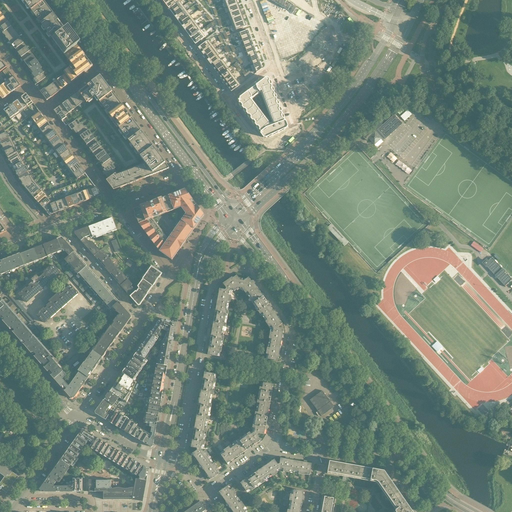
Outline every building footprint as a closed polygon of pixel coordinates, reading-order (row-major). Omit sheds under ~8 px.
[(0,0),(0,29),(3,33),(6,37),(9,41),(12,45),(15,49),(18,53),(21,57),(24,61),(27,65),(30,70),(33,73),(32,74),(35,78),(33,79),(37,84),(35,85),(36,86),(40,92),(46,100),(92,66),(77,45),(81,42),(69,26),(65,29),(43,0),(0,0)] [(175,0),(173,0),(165,6),(165,7),(166,8),(168,10),(169,10),(178,3),(175,0)] [(236,0),(229,0),(223,2),(225,8),(227,8),(227,7),(238,4),(236,0)] [(178,3),(169,10),(171,13),(172,14),(183,6),(180,2),(179,1),(178,3)] [(238,4),(227,7),(227,8),(229,13),(230,13),(240,9),(238,4)] [(183,6),(172,14),(175,17),(176,19),(187,11),(183,6)] [(229,13),(227,14),(229,19),(242,15),(240,9),(230,13),(229,13)] [(187,11),(176,19),(176,20),(177,21),(180,24),(190,16),(187,11)] [(242,15),(229,19),(231,25),(244,20),(242,15)] [(190,16),(180,24),(182,27),(183,28),(183,29),(194,21),(190,16)] [(244,20),(231,25),(234,31),(246,27),(244,20)] [(194,21),(183,29),(184,29),(185,31),(187,34),(198,26),(194,21)] [(198,26),(187,34),(188,35),(191,38),(201,30),(198,26)] [(201,30),(191,38),(192,40),(193,42),(195,44),(206,36),(201,30)] [(248,30),(235,35),(237,40),(250,36),(249,34),(250,33),(248,30),(248,31),(248,30)] [(250,36),(237,40),(239,46),(252,41),(251,39),(252,39),(251,36),(250,36)] [(209,40),(198,48),(202,53),(212,45),(209,40)] [(252,41),(239,46),(241,52),(254,47),(253,45),(254,45),(253,41),(252,42),(252,41)] [(212,45),(202,53),(205,58),(216,50),(212,45)] [(254,47),(241,52),(244,58),(247,56),(256,53),(255,51),(256,50),(255,47),(254,47)] [(216,50),(205,58),(209,62),(218,56),(220,55),(219,54),(216,50)] [(256,53),(247,56),(249,61),(250,64),(253,63),(259,61),(257,56),(258,56),(257,55),(256,53)] [(218,56),(209,62),(212,67),(221,61),(218,56)] [(221,61),(212,67),(216,72),(226,64),(222,60),(221,61)] [(259,61),(253,63),(256,73),(262,69),(260,64),(261,64),(260,62),(260,63),(259,61)] [(226,64),(216,72),(219,76),(228,69),(229,69),(229,68),(226,64)] [(228,69),(219,76),(222,80),(231,73),(228,69)] [(231,73),(222,80),(225,84),(234,77),(231,73)] [(169,168),(100,76),(54,111),(66,126),(67,127),(69,130),(75,138),(88,156),(93,163),(94,164),(98,169),(98,170),(114,190),(169,168)] [(13,77),(9,80),(16,89),(20,86),(13,77)] [(234,77),(225,84),(228,87),(237,81),(234,77)] [(269,80),(268,78),(266,77),(238,99),(238,101),(239,103),(239,104),(240,106),(242,107),(243,109),(243,110),(245,112),(246,112),(248,114),(247,116),(249,118),(251,118),(252,120),(252,122),(253,124),(255,124),(256,126),(256,127),(263,137),(266,138),(268,137),(269,137),(284,130),(284,129),(287,128),(288,126),(283,115),(282,114),(281,112),(282,110),(281,108),(279,107),(279,105),(279,103),(278,101),(277,100),(276,98),(277,97),(276,94),(274,94),(273,91),(274,90),(273,88),(272,87),(271,85),(272,83),(271,81),(269,80)] [(4,82),(3,82),(11,92),(16,89),(9,80),(5,83),(4,82)] [(237,81),(228,87),(231,92),(240,85),(237,81)] [(3,82),(0,84),(0,86),(7,96),(11,92),(3,82)] [(31,100),(26,94),(21,97),(26,104),(28,107),(33,103),(31,100)] [(26,104),(21,97),(17,101),(22,107),(24,110),(28,107),(26,104)] [(22,107),(17,101),(16,102),(15,101),(13,103),(13,104),(18,110),(20,113),(24,110),(22,107)] [(18,110),(13,104),(11,105),(9,106),(9,107),(13,114),(16,117),(20,113),(18,110)] [(13,114),(9,107),(4,111),(8,115),(9,117),(11,120),(16,117),(13,114)] [(408,110),(401,116),(404,120),(411,114),(408,110)] [(40,112),(36,115),(30,119),(34,124),(43,117),(43,116),(42,115),(40,112)] [(383,141),(402,124),(394,114),(393,115),(394,115),(378,129),(375,126),(363,137),(366,140),(368,138),(374,145),(381,139),(383,141)] [(38,129),(47,122),(46,121),(46,120),(43,117),(34,124),(38,129)] [(41,133),(50,126),(49,125),(47,122),(38,129),(41,133)] [(44,138),(54,131),(53,131),(53,130),(52,129),(50,126),(41,133),(44,138)] [(48,142),(57,135),(56,133),(54,131),(44,138),(48,142)] [(0,141),(9,137),(6,132),(5,133),(4,132),(0,135),(0,141)] [(51,147),(61,140),(60,140),(59,139),(59,138),(60,138),(58,136),(57,136),(57,135),(48,142),(51,147)] [(10,137),(9,137),(0,141),(1,144),(0,144),(1,146),(2,146),(2,147),(13,141),(10,137)] [(55,152),(64,145),(63,144),(63,143),(62,141),(61,141),(61,140),(51,147),(55,152)] [(15,147),(13,141),(2,147),(5,152),(14,148),(15,147)] [(58,157),(68,150),(67,149),(67,148),(66,148),(67,147),(65,145),(65,146),(64,145),(55,152),(58,157)] [(7,156),(16,152),(14,148),(5,152),(7,156)] [(62,161),(71,154),(70,153),(68,150),(58,157),(62,161)] [(17,151),(16,152),(7,156),(7,157),(10,162),(20,156),(17,151)] [(65,166),(74,159),(74,158),(73,157),(71,154),(62,161),(65,166)] [(13,167),(23,161),(20,156),(10,162),(13,167)] [(68,170),(78,163),(77,163),(77,162),(74,159),(65,166),(68,170)] [(16,172),(26,166),(23,161),(13,167),(16,172)] [(74,174),(81,168),(80,167),(78,163),(68,170),(72,175),(74,174)] [(18,176),(28,171),(26,166),(16,172),(17,174),(16,174),(17,176),(18,176)] [(77,179),(85,173),(83,170),(81,168),(74,174),(77,179)] [(21,181),(31,175),(28,171),(18,176),(19,178),(19,179),(20,181),(21,180),(21,181)] [(25,188),(34,181),(31,175),(21,181),(22,183),(22,184),(23,186),(24,186),(25,188)] [(29,192),(38,184),(34,181),(25,188),(29,192)] [(95,187),(93,183),(89,185),(90,187),(90,189),(91,190),(94,198),(101,195),(95,187)] [(33,196),(41,189),(38,184),(29,192),(33,196)] [(90,189),(90,187),(85,189),(86,192),(89,200),(90,199),(91,199),(94,198),(91,190),(90,189)] [(36,201),(45,193),(41,189),(33,196),(36,201)] [(86,192),(85,189),(80,191),(81,194),(84,202),(85,201),(86,201),(89,200),(86,192)] [(185,241),(194,229),(204,215),(185,189),(133,210),(135,214),(135,216),(135,218),(137,219),(139,224),(159,251),(164,254),(164,256),(166,257),(168,257),(172,260),(180,248),(185,241)] [(81,194),(80,191),(75,193),(76,196),(79,204),(80,203),(81,203),(84,202),(81,194)] [(40,204),(47,198),(49,197),(45,193),(36,201),(40,204)] [(76,196),(75,193),(70,195),(71,198),(74,206),(75,205),(76,205),(79,204),(76,196)] [(71,198),(70,195),(65,197),(66,200),(69,207),(74,206),(71,198)] [(66,200),(65,197),(64,197),(65,198),(60,200),(61,202),(64,209),(65,209),(66,209),(69,208),(68,208),(69,207),(66,200)] [(50,204),(51,202),(47,198),(40,204),(40,205),(44,209),(50,204)] [(61,202),(60,200),(55,202),(56,204),(59,211),(60,211),(61,211),(64,209),(61,202)] [(56,204),(55,202),(50,204),(51,206),(54,213),(56,213),(59,211),(56,204)] [(54,213),(51,206),(50,204),(44,209),(49,215),(54,213)] [(112,218),(107,219),(112,232),(117,230),(112,218)] [(107,219),(93,225),(98,237),(112,232),(107,219)] [(327,228),(344,246),(348,243),(331,224),(327,228)] [(75,234),(81,241),(85,238),(90,236),(91,238),(96,236),(96,238),(98,237),(93,225),(75,232),(75,234)] [(61,251),(60,246),(61,246),(66,242),(62,238),(61,238),(43,245),(48,257),(48,256),(61,251)] [(90,243),(85,238),(81,241),(86,247),(90,243)] [(116,240),(111,241),(115,253),(120,251),(116,240)] [(474,241),(471,245),(481,252),(484,248),(474,241)] [(70,247),(66,242),(61,246),(60,246),(61,251),(62,251),(61,249),(63,249),(65,251),(70,247)] [(90,243),(86,247),(90,252),(96,246),(92,242),(90,243)] [(43,245),(38,246),(43,258),(48,257),(43,245)] [(43,258),(38,246),(34,248),(38,260),(43,258)] [(96,246),(90,252),(94,256),(100,251),(98,249),(96,246)] [(74,251),(70,247),(65,251),(69,256),(74,251)] [(38,260),(34,248),(20,253),(25,266),(38,260)] [(101,249),(100,251),(94,256),(105,268),(112,262),(101,249)] [(77,255),(74,251),(69,256),(64,260),(68,264),(77,255)] [(25,266),(20,253),(6,259),(10,271),(25,266)] [(80,259),(77,255),(68,264),(71,267),(80,259)] [(492,258),(488,261),(487,261),(486,261),(483,263),(495,275),(494,276),(497,279),(498,279),(504,286),(511,279),(505,272),(502,269),(492,258)] [(0,275),(10,271),(6,259),(0,261),(0,275)] [(84,262),(80,259),(71,267),(74,271),(84,262)] [(138,267),(129,260),(126,264),(135,271),(138,267)] [(87,266),(84,262),(74,271),(77,274),(87,266)] [(112,262),(105,268),(110,274),(118,268),(112,262)] [(26,303),(38,292),(60,273),(53,266),(50,269),(49,268),(44,272),(45,273),(42,275),(40,273),(37,275),(32,279),(34,281),(29,285),(30,286),(27,289),(26,288),(19,294),(26,303)] [(90,269),(87,266),(77,274),(80,278),(90,269)] [(151,267),(149,270),(142,279),(143,279),(140,283),(151,290),(161,275),(151,267)] [(128,280),(118,268),(110,274),(121,286),(128,280)] [(93,273),(90,269),(80,278),(83,281),(93,273)] [(96,276),(93,273),(83,281),(87,285),(96,276)] [(233,278),(231,276),(228,278),(229,279),(223,283),(226,288),(225,289),(229,291),(232,289),(234,291),(239,288),(241,288),(242,280),(240,280),(239,279),(239,278),(237,275),(233,278)] [(99,280),(96,276),(87,285),(90,288),(99,280)] [(246,279),(245,279),(245,280),(244,281),(242,280),(241,288),(242,288),(245,293),(246,293),(249,297),(250,296),(250,295),(259,290),(254,283),(256,282),(254,280),(251,281),(248,277),(246,279)] [(103,283),(99,280),(90,288),(93,292),(103,283)] [(130,282),(128,280),(121,286),(125,291),(131,286),(132,284),(130,282)] [(106,287),(103,283),(93,292),(96,296),(106,287)] [(151,290),(140,283),(138,287),(139,288),(136,292),(143,300),(151,290)] [(44,323),(77,293),(70,285),(63,291),(64,292),(61,294),(60,293),(59,294),(58,293),(55,296),(53,294),(52,293),(49,296),(48,295),(41,301),(44,305),(49,301),(50,302),(47,305),(46,304),(43,307),(44,308),(39,312),(40,313),(38,315),(44,323)] [(131,286),(125,291),(129,296),(135,291),(131,286)] [(34,320),(15,298),(8,290),(6,287),(3,289),(5,292),(32,322),(34,320)] [(106,287),(96,296),(101,301),(111,293),(106,287)] [(218,294),(217,293),(216,296),(218,297),(217,304),(227,306),(226,306),(228,307),(229,302),(230,302),(231,296),(228,295),(229,291),(225,289),(225,290),(219,289),(218,294)] [(265,295),(264,295),(263,293),(261,294),(259,290),(250,295),(250,296),(253,299),(251,301),(255,307),(266,300),(263,296),(265,295)] [(143,300),(136,292),(135,291),(129,296),(138,305),(140,305),(143,300)] [(111,293),(101,301),(106,307),(115,298),(111,293)] [(0,317),(41,364),(50,355),(47,352),(12,312),(9,309),(9,308),(6,305),(0,298),(0,317)] [(119,302),(115,298),(106,307),(109,310),(111,308),(119,302)] [(266,300),(255,307),(260,314),(262,313),(265,316),(265,317),(273,311),(270,307),(272,306),(270,303),(268,304),(266,300)] [(122,306),(119,302),(111,308),(116,311),(122,306)] [(227,306),(217,304),(216,309),(214,309),(213,312),(215,312),(214,317),(227,319),(228,311),(226,311),(226,306),(227,306)] [(131,316),(122,306),(116,311),(120,314),(129,321),(131,318),(131,316)] [(273,311),(265,317),(265,316),(263,317),(266,321),(265,322),(269,327),(271,325),(273,329),(277,328),(277,327),(282,324),(279,320),(281,319),(279,316),(277,317),(273,311)] [(129,321),(120,314),(117,318),(116,317),(113,322),(114,322),(111,326),(120,333),(129,321)] [(227,319),(214,317),(213,321),(212,321),(211,324),(213,325),(212,329),(222,331),(223,326),(225,327),(227,319)] [(165,329),(168,321),(161,318),(156,326),(161,330),(162,328),(165,329)] [(33,324),(43,334),(45,332),(36,321),(33,324)] [(175,324),(168,321),(165,329),(167,330),(167,332),(173,333),(175,324)] [(120,333),(111,326),(102,338),(111,345),(120,333)] [(159,334),(160,332),(161,330),(156,326),(150,334),(157,339),(158,338),(158,337),(159,334)] [(284,338),(284,335),(282,335),(283,330),(278,329),(277,328),(273,329),(273,333),(270,332),(269,339),(270,339),(269,343),(271,344),(281,345),(282,338),(284,338)] [(222,331),(212,329),(211,334),(209,334),(209,337),(211,337),(210,342),(222,344),(224,336),(221,336),(222,331)] [(171,343),(173,333),(167,332),(166,334),(164,339),(163,342),(171,343)] [(150,334),(146,340),(153,346),(155,343),(156,341),(155,341),(157,339),(150,334)] [(46,338),(52,345),(54,343),(49,336),(46,338)] [(111,345),(102,338),(93,350),(103,358),(111,345)] [(146,340),(141,347),(148,351),(149,350),(150,351),(153,346),(146,340)] [(171,343),(163,342),(163,341),(162,344),(161,344),(161,347),(160,349),(170,351),(171,343)] [(222,344),(210,342),(209,346),(207,346),(207,349),(208,350),(207,354),(211,355),(212,356),(212,355),(217,356),(218,351),(221,352),(222,344)] [(271,344),(270,348),(267,348),(266,354),(269,354),(268,359),(273,360),(273,361),(274,360),(278,361),(279,356),(280,356),(281,353),(279,353),(281,345),(271,344)] [(141,347),(137,353),(144,358),(147,354),(146,353),(148,351),(141,347)] [(170,351),(160,349),(159,354),(161,355),(160,357),(169,358),(170,351)] [(94,369),(103,358),(93,350),(84,362),(94,369)] [(81,351),(67,363),(69,365),(83,353),(81,351)] [(137,353),(134,357),(144,364),(145,362),(147,363),(148,361),(144,358),(137,353)] [(56,364),(55,362),(50,356),(51,356),(50,355),(41,364),(54,379),(64,370),(63,371),(56,364)] [(134,357),(131,361),(141,368),(143,366),(144,367),(145,365),(144,364),(134,357)] [(169,358),(160,357),(160,359),(159,358),(158,364),(167,366),(169,358)] [(131,361),(128,365),(138,372),(140,369),(141,370),(142,369),(141,368),(131,361)] [(88,378),(94,369),(84,362),(78,371),(79,372),(88,378)] [(128,365),(125,368),(136,376),(137,373),(138,374),(140,372),(138,372),(128,365)] [(125,368),(123,372),(123,373),(133,380),(134,377),(136,378),(137,376),(136,376),(125,368)] [(67,374),(64,371),(64,370),(54,379),(61,387),(66,382),(62,378),(67,374)] [(88,378),(79,372),(73,379),(82,386),(88,378)] [(209,372),(208,373),(204,372),(203,377),(202,377),(201,380),(203,380),(202,385),(215,387),(216,379),(213,379),(214,374),(209,373),(209,372)] [(138,384),(133,380),(123,373),(116,382),(133,394),(137,396),(141,386),(138,384)] [(82,386),(73,379),(70,384),(79,390),(82,386)] [(79,390),(70,384),(69,386),(66,382),(61,387),(71,398),(74,398),(79,390)] [(133,394),(116,382),(109,391),(119,398),(121,399),(128,404),(133,394)] [(268,384),(263,383),(262,387),(260,387),(258,395),(271,397),(272,393),(273,393),(274,390),(272,389),(273,384),(269,384),(269,383),(268,384)] [(215,387),(202,385),(201,389),(199,389),(199,392),(201,393),(200,397),(210,399),(211,394),(213,395),(215,387)] [(119,398),(109,391),(106,395),(118,403),(121,399),(119,398)] [(330,402),(322,391),(310,400),(318,411),(317,411),(318,411),(322,416),(334,407),(330,402),(331,402),(330,401),(330,402)] [(104,399),(112,405),(115,407),(118,403),(106,395),(104,399)] [(271,397),(258,395),(257,403),(259,403),(259,408),(269,410),(269,405),(271,405),(272,402),(270,402),(271,397)] [(210,399),(200,397),(199,402),(197,402),(197,405),(198,405),(198,410),(210,412),(212,404),(209,404),(210,399)] [(112,405),(104,399),(100,404),(109,410),(112,405)] [(115,412),(117,409),(121,409),(122,410),(124,407),(118,403),(115,407),(112,405),(109,410),(106,413),(108,415),(105,420),(109,422),(115,412)] [(109,410),(100,404),(98,407),(106,413),(109,410)] [(108,415),(106,413),(98,407),(95,412),(95,414),(105,420),(108,415)] [(255,412),(255,415),(254,420),(266,422),(267,417),(269,418),(270,414),(268,414),(269,410),(259,408),(258,412),(255,412)] [(210,412),(198,410),(197,414),(195,414),(194,417),(196,418),(195,422),(205,424),(206,420),(209,420),(210,412)] [(114,425),(119,415),(116,413),(117,412),(115,412),(109,422),(114,425)] [(120,414),(119,415),(114,425),(118,427),(123,418),(121,416),(122,415),(120,414)] [(123,418),(118,427),(122,430),(128,419),(124,416),(123,418)] [(128,419),(122,430),(126,432),(133,421),(128,419)] [(266,422),(254,420),(252,428),(255,428),(254,432),(258,434),(264,435),(265,430),(267,430),(267,427),(265,426),(266,422)] [(133,421),(126,432),(130,435),(136,426),(137,424),(133,421)] [(205,424),(195,422),(194,427),(193,426),(192,430),(194,430),(193,434),(206,437),(207,429),(204,428),(205,424)] [(155,435),(156,425),(147,423),(146,423),(146,426),(152,427),(150,434),(155,435)] [(135,437),(140,428),(136,426),(130,435),(135,437)] [(140,440),(145,431),(143,430),(140,428),(135,437),(140,440)] [(82,430),(79,434),(88,441),(91,443),(95,437),(83,430),(82,430)] [(145,443),(150,434),(148,433),(145,431),(140,440),(145,443)] [(261,440),(257,435),(258,434),(254,432),(251,434),(249,432),(243,437),(250,447),(252,446),(253,446),(253,445),(254,445),(255,446),(258,444),(257,443),(257,442),(258,442),(259,442),(259,441),(261,440)] [(79,434),(76,438),(85,445),(88,441),(79,434)] [(150,434),(145,443),(151,447),(153,446),(155,435),(150,434)] [(206,437),(193,434),(192,439),(190,439),(190,442),(192,442),(191,447),(196,448),(197,449),(201,448),(202,444),(204,445),(206,437)] [(100,439),(95,437),(91,443),(89,447),(93,450),(100,439)] [(250,447),(243,437),(236,441),(238,443),(234,446),(240,454),(241,453),(242,453),(243,453),(243,452),(244,452),(245,453),(247,451),(246,450),(247,449),(248,450),(248,449),(249,448),(250,447)] [(85,445),(76,438),(73,443),(82,449),(85,445)] [(104,442),(100,439),(93,450),(98,452),(104,442)] [(109,445),(104,442),(98,452),(100,454),(102,455),(106,449),(107,449),(109,445)] [(82,449),(73,443),(70,447),(80,454),(82,451),(81,451),(82,449)] [(116,449),(109,445),(107,449),(106,449),(102,455),(110,460),(114,454),(114,453),(116,449)] [(238,455),(240,454),(234,446),(230,449),(229,446),(223,450),(225,452),(221,455),(224,459),(224,460),(225,460),(227,463),(228,462),(229,462),(230,462),(230,461),(231,461),(232,462),(235,460),(233,459),(236,457),(237,457),(238,456),(238,455)] [(70,447),(67,451),(77,459),(80,454),(70,447)] [(203,451),(201,448),(197,449),(197,450),(192,453),(193,455),(193,456),(194,457),(195,457),(193,458),(195,461),(197,460),(199,463),(199,464),(199,465),(200,465),(201,466),(211,460),(208,456),(209,455),(205,450),(203,451)] [(121,452),(116,449),(114,453),(114,454),(110,460),(115,463),(121,452)] [(71,467),(77,459),(67,451),(61,459),(70,466),(71,467)] [(125,455),(121,452),(115,463),(119,465),(125,455)] [(130,457),(125,455),(119,465),(123,468),(130,457)] [(134,460),(130,457),(123,468),(128,470),(134,460)] [(294,472),(296,461),(288,459),(289,458),(285,457),(285,459),(280,458),(279,464),(278,464),(279,468),(283,469),(283,471),(289,473),(289,472),(294,472)] [(15,468),(1,459),(0,460),(0,473),(5,477),(3,478),(2,481),(0,483),(0,490),(1,489),(6,493),(18,476),(12,472),(15,468)] [(61,459),(58,464),(67,471),(69,469),(68,468),(70,466),(61,459)] [(276,470),(279,468),(278,464),(277,464),(274,459),(272,460),(271,461),(271,462),(270,462),(269,461),(266,462),(267,464),(264,466),(263,466),(263,467),(261,468),(268,478),(272,475),(272,476),(278,472),(276,470)] [(138,463),(134,460),(128,470),(132,473),(138,463)] [(214,463),(211,460),(201,466),(202,468),(202,469),(203,469),(203,470),(205,473),(204,474),(206,476),(207,475),(208,476),(208,477),(208,478),(209,478),(210,479),(213,477),(214,477),(214,476),(219,474),(216,470),(218,468),(214,463)] [(311,468),(311,467),(311,464),(307,463),(307,461),(304,460),(303,462),(296,461),(294,472),(294,473),(294,471),(299,471),(298,474),(305,475),(305,473),(310,473),(311,468)] [(410,511),(412,511),(387,476),(386,477),(383,473),(382,472),(377,471),(378,470),(335,462),(335,464),(329,463),(327,474),(375,482),(377,483),(395,510),(395,511),(393,511),(410,511)] [(143,465),(138,463),(132,473),(136,476),(137,475),(143,465)] [(58,464),(55,468),(65,475),(67,471),(58,464)] [(148,468),(143,465),(137,475),(139,476),(139,479),(146,480),(148,470),(148,468)] [(55,468),(52,472),(62,479),(65,475),(55,468)] [(263,479),(267,477),(268,478),(261,468),(260,469),(259,469),(258,470),(258,471),(257,471),(256,469),(254,471),(255,473),(254,473),(253,473),(252,474),(251,475),(258,486),(265,481),(263,479)] [(52,472),(49,476),(56,482),(58,483),(59,483),(62,479),(52,472)] [(258,486),(251,475),(249,477),(248,476),(248,477),(247,478),(246,477),(243,479),(244,480),(243,480),(242,481),(242,482),(240,483),(242,486),(242,487),(243,487),(246,491),(250,488),(251,491),(258,486)] [(56,482),(49,476),(40,489),(41,492),(58,492),(58,486),(54,486),(54,485),(56,482)] [(125,489),(124,488),(123,489),(122,488),(121,488),(119,488),(116,488),(113,488),(111,488),(111,480),(89,480),(89,492),(101,492),(103,492),(103,500),(132,500),(143,501),(146,481),(136,479),(134,486),(134,488),(132,487),(131,488),(127,488),(125,489)] [(234,495),(235,494),(236,494),(232,488),(231,489),(229,485),(219,492),(220,493),(220,494),(220,495),(221,495),(222,496),(220,497),(222,500),(224,498),(226,501),(225,502),(226,503),(227,503),(228,505),(236,499),(234,495)] [(304,500),(305,497),(303,496),(304,495),(304,494),(303,494),(304,491),(292,489),(292,490),(290,489),(289,494),(290,494),(289,500),(292,501),(291,505),(289,505),(301,507),(301,505),(302,505),(302,504),(302,503),(302,500),(304,500)] [(323,511),(332,511),(334,504),(335,498),(323,496),(322,502),(323,502),(323,506),(321,506),(320,511),(323,511)] [(244,511),(247,511),(245,508),(244,507),(245,507),(241,501),(239,503),(236,499),(228,505),(229,506),(229,507),(229,508),(230,508),(232,511),(230,511),(244,511)] [(205,511),(207,511),(200,501),(196,504),(195,503),(192,505),(193,506),(187,511),(205,511)]
